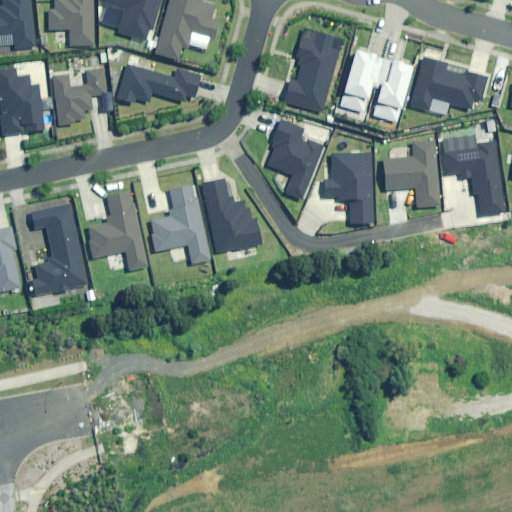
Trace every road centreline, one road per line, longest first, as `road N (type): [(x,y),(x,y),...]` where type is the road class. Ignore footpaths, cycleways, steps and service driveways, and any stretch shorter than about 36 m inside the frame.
road 1 (primary): [(511,351),(0,431)]
road 2 (residential): [(264,0),(236,107),(220,131),(0,181)]
road 3 (residential): [(255,511),(258,502),(511,448)]
